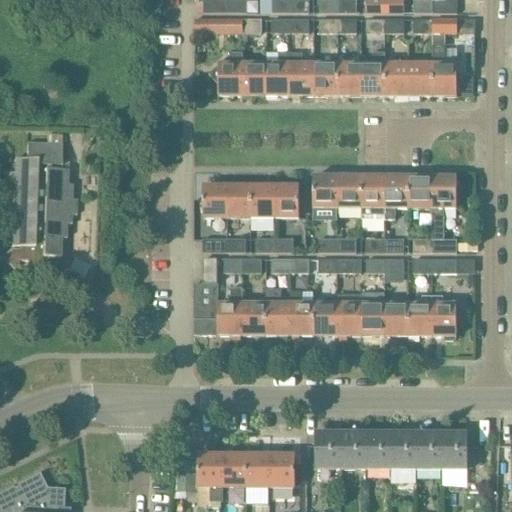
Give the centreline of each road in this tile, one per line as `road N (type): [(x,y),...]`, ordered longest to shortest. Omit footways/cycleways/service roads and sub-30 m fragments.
road 1 (residential): [(183,400),(188,0)]
road 2 (residential): [(497,398),(183,400)]
road 3 (residential): [(497,398),(493,120)]
road 4 (unknown): [(395,121),(392,179),(186,183)]
road 5 (residential): [(140,400),(65,403),(0,426)]
road 6 (residential): [(493,120),(371,121)]
road 7 (residential): [(493,120),(493,0)]
